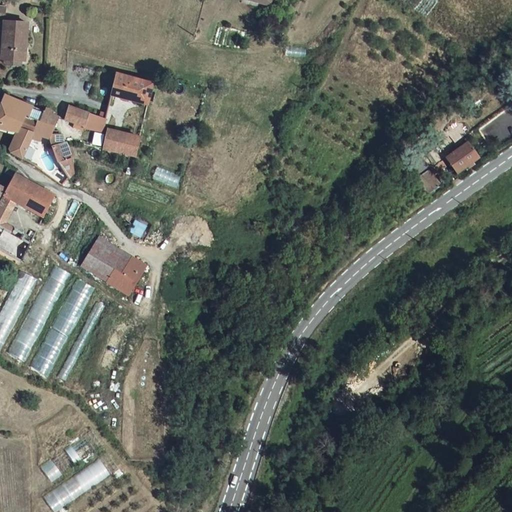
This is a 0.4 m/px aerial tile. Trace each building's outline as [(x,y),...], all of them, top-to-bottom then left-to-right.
[(25,42),(25,18),(1,18),(0,55),(20,56),(20,43),(25,42)] [(285,46),(285,56),(306,57),(306,47),(285,46)] [(148,104),(153,80),(116,70),(111,89),(122,92),(121,97),(148,104)] [(10,153),(21,159),(31,139),(40,119),(44,109),(5,93),(0,105),(0,129),(7,132),(10,126),(15,129),(7,147),(12,149),(10,153)] [(47,104),(44,109),(40,119),(52,125),(57,114),(54,113),(56,108),(47,104)] [(71,105),(66,117),(85,126),(90,112),(71,105)] [(101,109),(98,115),(106,118),(107,111),(101,109)] [(85,126),(102,133),(106,118),(98,115),(90,112),(85,126)] [(52,125),(40,119),(31,139),(34,140),(38,134),(46,135),(48,136),(50,131),(52,125)] [(101,149),(118,153),(124,133),(107,129),(105,134),(101,149)] [(48,136),(46,135),(51,143),(56,152),(58,156),(69,175),(74,169),(75,156),(74,154),(80,151),(75,142),(68,145),(61,130),(50,131),(48,136)] [(118,153),(135,156),(131,173),(135,156),(140,136),(139,135),(124,133),(118,153)] [(468,142),(445,156),(449,162),(456,171),(479,156),(468,142)] [(56,152),(51,143),(43,154),(50,159),(56,152)] [(50,159),(43,154),(34,166),(50,176),(55,169),(57,164),(58,158),(58,156),(56,152),(50,159)] [(69,175),(58,156),(58,158),(57,164),(55,169),(50,176),(59,182),(60,183),(63,180),(65,182),(66,183),(68,183),(70,181),(70,179),(69,175)] [(445,156),(426,169),(432,175),(449,162),(445,156)] [(426,169),(414,177),(427,192),(440,183),(432,175),(426,169)] [(12,173),(0,194),(9,199),(23,206),(36,185),(35,185),(12,173)] [(40,215),(51,193),(36,185),(23,206),(40,215)] [(0,215),(9,199),(0,194),(0,215)] [(136,219),(131,231),(143,237),(149,225),(136,219)] [(8,230),(0,225),(0,247),(19,258),(27,242),(19,236),(21,232),(10,226),(8,230)] [(123,295),(137,272),(104,251),(109,245),(96,237),(78,265),(123,295)] [(137,272),(141,266),(109,245),(104,251),(137,272)] [(28,363),(70,271),(53,263),(11,355),(28,363)] [(19,270),(0,316),(0,352),(2,353),(34,276),(19,270)] [(48,375),(96,287),(80,278),(32,366),(48,375)] [(93,435),(41,463),(49,479),(102,451),(93,435)] [(101,458),(44,496),(55,511),(112,474),(101,458)]
